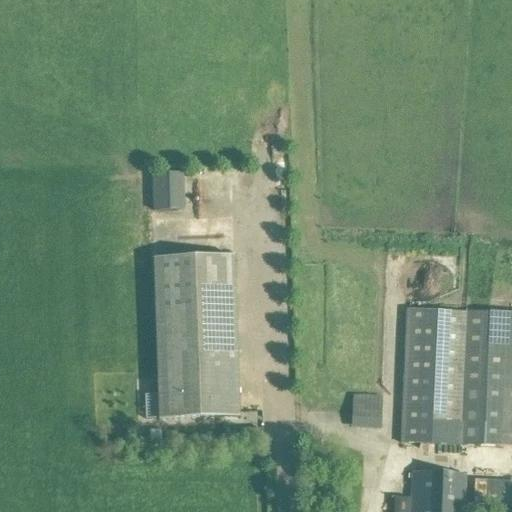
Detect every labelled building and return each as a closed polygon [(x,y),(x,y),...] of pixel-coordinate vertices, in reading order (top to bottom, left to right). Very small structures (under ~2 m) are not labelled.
[(184,212),(183,175),(152,176),(153,213),(184,212)] [(158,422),(239,419),(233,259),(153,262),(158,422)] [(511,314),(405,311),(400,444),(511,447),(511,314)] [(265,418),(264,395),(241,396),(242,418),(265,418)] [(382,399),(351,397),(349,430),(380,432),(382,399)] [(264,418),(244,419),(245,440),(266,439),(264,418)] [(463,511),(465,477),(412,474),(410,511),(463,511)] [(473,506),(511,508),(511,483),(474,482),(473,506)]
